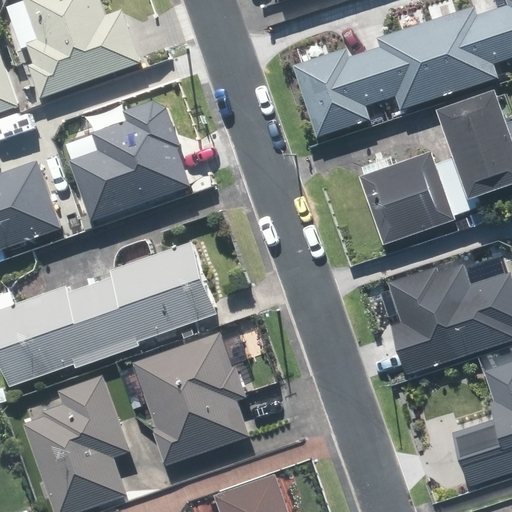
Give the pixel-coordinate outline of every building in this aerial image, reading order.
[(35,44),(42,64),(37,66),(48,98),(148,62),(130,10),(113,16),(107,0),(32,0),(47,40),(35,44)] [(511,0),(469,0),(489,55),(494,54),(500,72),(511,67),(511,0)] [(365,18),(330,31),(340,60),(370,49),(380,77),(385,75),(392,93),(438,77),(437,75),(444,73),(440,58),(414,66),(396,15),(367,26),(365,18)] [(0,116),(26,108),(5,49),(0,50),(0,116)] [(38,87),(29,91),(34,107),(43,104),(38,87)] [(453,111),(484,199),(511,189),(511,98),(509,91),(453,111)] [(14,136),(0,164),(0,186),(85,228),(115,168),(77,149),(70,163),(14,136)] [(368,177),(392,245),(464,220),(462,217),(487,208),(468,155),(444,164),(440,153),(368,177)] [(117,272),(119,279),(97,286),(121,355),(146,347),(145,342),(225,314),(200,242),(117,272)] [(477,268),(431,318),(469,351),(511,304),(511,300),(501,290),(504,285),(496,279),(492,282),(477,268)] [(75,288),(0,313),(0,333),(19,386),(83,364),(85,368),(121,355),(97,286),(76,294),(75,288)] [(184,335),(186,340),(198,336),(196,330),(184,335)] [(141,363),(164,428),(160,430),(173,466),(256,436),(244,401),(255,397),(243,366),(240,367),(227,333),(141,363)] [(49,413),(51,418),(31,425),(63,511),(86,511),(134,495),(120,458),(136,452),(109,378),(68,393),(72,404),(49,413)] [(9,387),(1,390),(5,404),(13,401),(9,387)] [(511,463),(511,406),(465,422),(482,473),(511,463)] [(225,511),(292,511),(280,475),(220,496),(225,511)]
